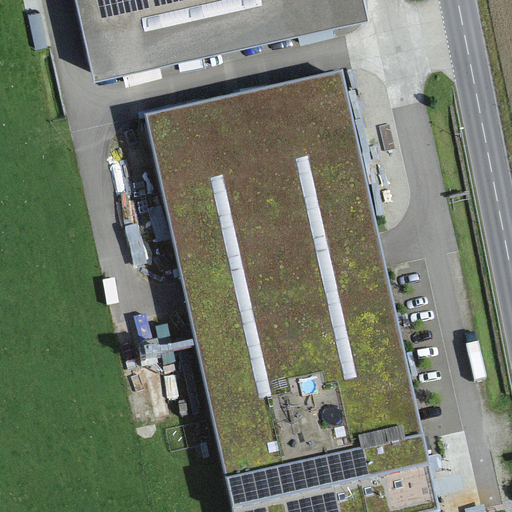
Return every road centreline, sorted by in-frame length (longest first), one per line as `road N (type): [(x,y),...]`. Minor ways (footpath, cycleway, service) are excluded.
road 1 (residential): [(462,24),(406,38),(396,57),(487,504)]
road 2 (secondary): [(462,24),(511,276)]
